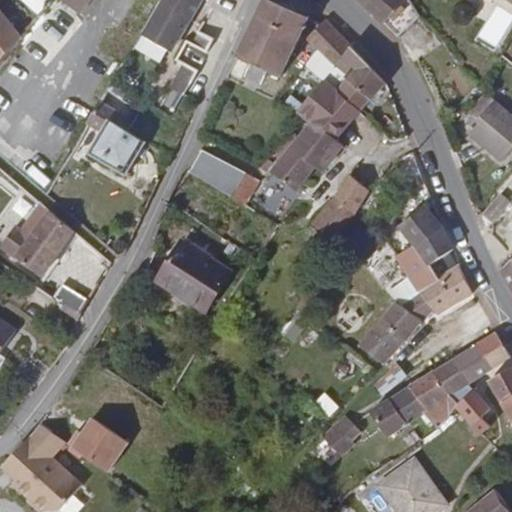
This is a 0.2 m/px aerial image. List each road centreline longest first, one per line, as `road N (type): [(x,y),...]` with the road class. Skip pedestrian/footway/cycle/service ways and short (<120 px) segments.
road 1 (residential): [(0,436),(119,273),(248,0)]
road 2 (tertiary): [(332,0),(397,76),(447,191),(511,309)]
